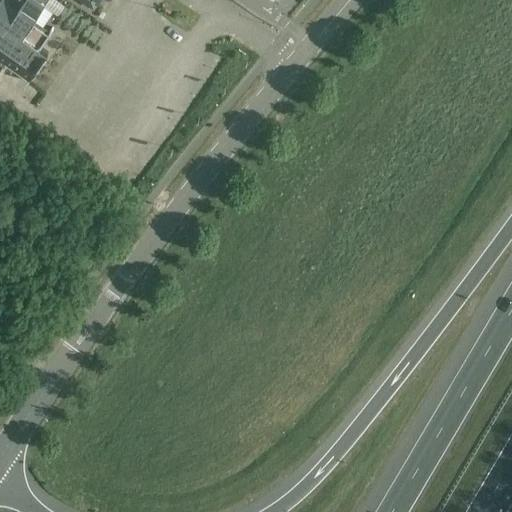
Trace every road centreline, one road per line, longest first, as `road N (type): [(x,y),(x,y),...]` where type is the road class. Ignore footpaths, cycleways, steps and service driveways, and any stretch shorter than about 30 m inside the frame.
road 1 (unclassified): [(0,457),(208,168),(355,0)]
road 2 (motorway): [(511,231),(325,471),(277,511)]
road 3 (motorway): [(511,312),(395,511)]
